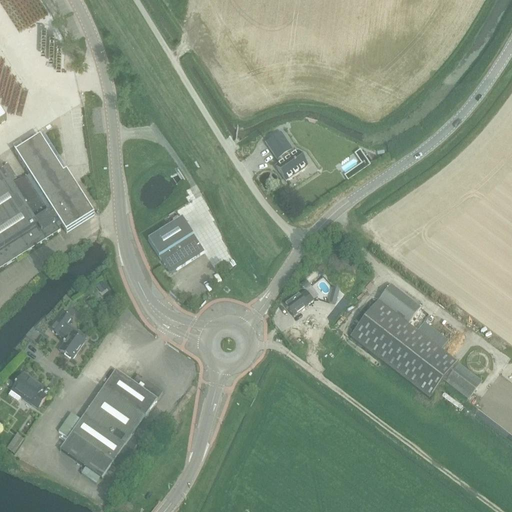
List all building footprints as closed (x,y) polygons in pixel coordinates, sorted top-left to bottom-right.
[(0,270),(61,232),(59,229),(62,227),(67,235),(67,234),(95,216),(75,184),(67,172),(64,174),(41,138),(16,154),(16,153),(15,154),(30,177),(12,185),(11,184),(17,180),(8,166),(2,170),(0,166),(0,125),(7,121),(0,110),(0,270)] [(281,134),(266,144),(277,161),(279,160),(282,164),(280,165),(276,168),(286,183),(308,168),(305,164),(306,163),(306,161),(305,159),(304,157),(302,157),(301,158),(298,153),(295,155),(281,134)] [(177,271),(205,254),(183,219),(148,241),(166,269),(177,271)] [(331,284),(322,290),(333,308),(342,302),(331,284)] [(378,303),(408,326),(421,309),(391,286),(378,303)] [(294,319),(308,308),(308,307),(314,302),(306,291),(285,307),(294,319)] [(457,364),(408,326),(378,303),(368,316),(363,313),(356,322),(360,326),(350,339),(429,400),(443,382),(457,364)] [(72,319),(64,313),(52,332),(59,337),(60,336),(67,341),(64,345),(65,346),(60,352),(73,361),(85,344),(84,343),(87,339),(74,330),(72,332),(69,330),(69,329),(66,327),(72,319)] [(469,401),(483,383),(457,364),(443,382),(469,401)] [(104,389),(98,399),(139,428),(146,419),(163,394),(138,376),(133,384),(116,372),(104,389)] [(38,411),(47,398),(41,394),(44,391),(31,382),(32,381),(24,375),(12,393),(9,397),(18,403),(21,399),(38,411)] [(72,415),(59,433),(61,435),(69,440),(66,444),(60,452),(86,470),(82,476),(97,486),(101,480),(102,481),(107,474),(113,465),(115,463),(122,468),(138,446),(140,442),(133,437),(139,428),(98,399),(84,418),(81,422),(72,415)] [(15,456),(25,441),(17,436),(7,450),(11,453),(15,456)]
